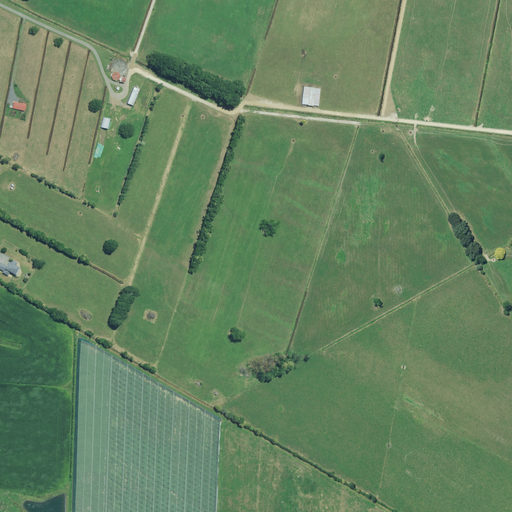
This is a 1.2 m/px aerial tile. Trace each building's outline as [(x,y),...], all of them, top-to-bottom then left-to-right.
[(121,77),(121,76),(120,75),(120,74),(119,73),(118,72),(117,72),(116,72),(115,72),(114,72),(113,73),(112,75),(112,76),(112,77),(112,78),(112,79),(113,80),(114,80),(114,81),(115,81),(116,81),(117,81),(118,81),(119,80),(120,80),(120,82),(126,83),(127,78),(121,77)] [(139,89),(134,87),(128,103),(133,105),(139,89)] [(321,89),(304,87),(302,104),(319,106),(321,89)] [(27,104),(14,101),(13,108),(25,111),(27,104)] [(111,119),(105,117),(102,127),(108,129),(111,119)] [(18,263),(12,260),(11,263),(9,262),(6,266),(0,262),(0,269),(4,272),(3,273),(8,276),(11,273),(15,275),(19,267),(16,266),(18,263)]
